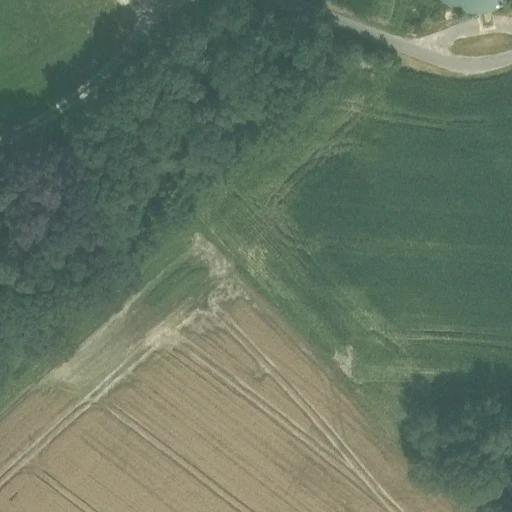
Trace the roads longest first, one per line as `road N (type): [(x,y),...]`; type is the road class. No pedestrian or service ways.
road 1 (unclassified): [(511,58),(461,65),(424,58),(268,0)]
road 2 (track): [(175,0),(149,46),(100,91),(0,146)]
